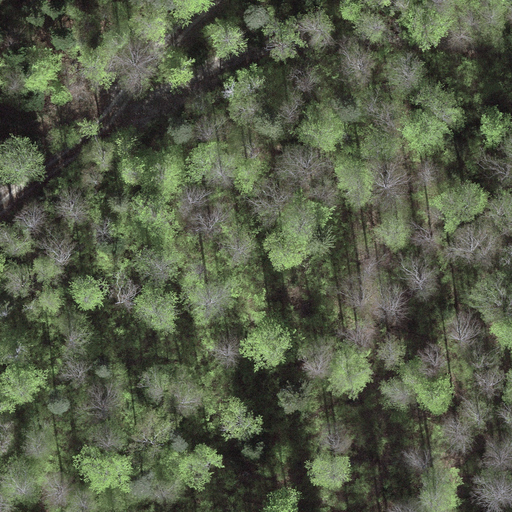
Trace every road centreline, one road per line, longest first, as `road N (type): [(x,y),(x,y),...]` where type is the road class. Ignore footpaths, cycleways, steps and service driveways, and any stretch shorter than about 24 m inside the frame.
road 1 (track): [(511,56),(360,39),(270,45),(112,110)]
road 2 (track): [(0,210),(112,110),(208,0)]
